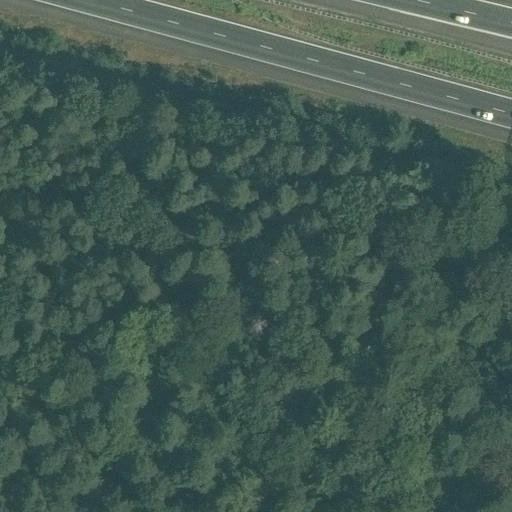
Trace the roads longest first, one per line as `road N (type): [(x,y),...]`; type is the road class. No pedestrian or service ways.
road 1 (track): [(511,227),(443,205),(355,215),(0,360)]
road 2 (motorway): [(88,0),(511,113)]
